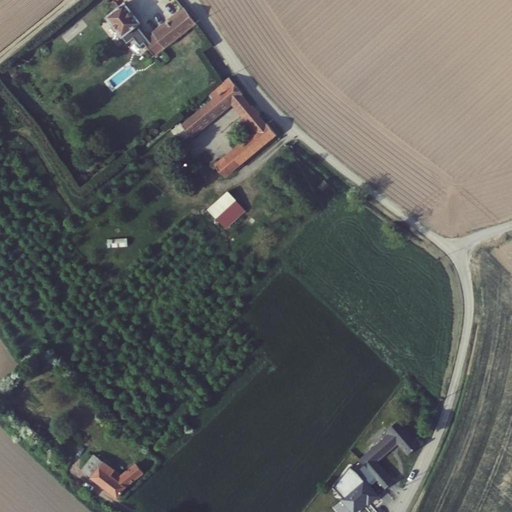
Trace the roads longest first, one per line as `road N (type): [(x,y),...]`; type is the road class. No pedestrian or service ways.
road 1 (unclassified): [(192,0),(268,105),(454,251)]
road 2 (unclassified): [(454,251),(467,294),(464,342),(438,436),(402,511)]
